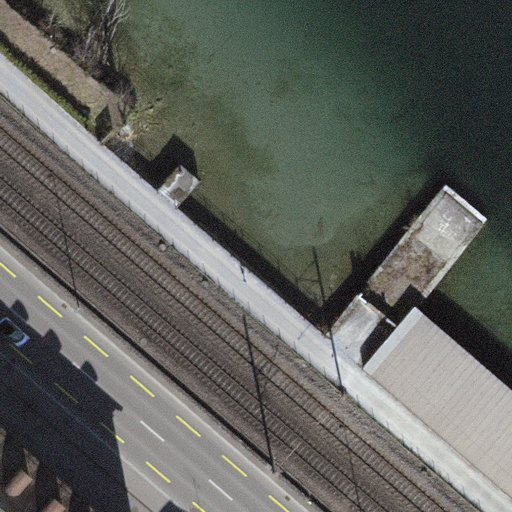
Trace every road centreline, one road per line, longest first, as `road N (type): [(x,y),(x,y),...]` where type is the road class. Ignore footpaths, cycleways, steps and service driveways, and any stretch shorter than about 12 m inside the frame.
road 1 (primary): [(0,300),(245,511)]
road 2 (residential): [(357,393),(496,511)]
